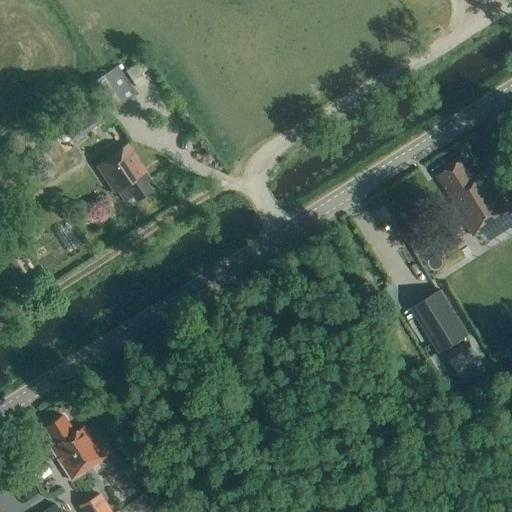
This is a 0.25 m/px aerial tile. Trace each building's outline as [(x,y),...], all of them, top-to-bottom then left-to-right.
[(137,95),(118,66),(88,85),(101,106),(68,131),(77,143),(83,138),(82,135),(100,122),(99,121),(105,116),(105,115),(137,95)] [(96,166),(113,190),(116,188),(125,201),(133,196),(136,201),(151,191),(146,184),(150,181),(126,145),(96,166)] [(437,176),(450,196),(455,203),(453,204),(474,236),(511,211),(511,208),(488,172),(477,179),(464,160),(437,176)] [(0,221),(0,222),(7,236),(28,225),(21,211),(0,221)] [(439,353),(469,335),(441,289),(411,308),(439,353)] [(465,344),(449,354),(455,364),(471,354),(465,344)] [(71,480),(105,458),(84,426),(73,433),(62,416),(44,428),(55,445),(51,448),(71,480)] [(50,473),(42,460),(29,468),(37,481),(50,473)] [(110,511),(100,495),(79,507),(81,511),(110,511)] [(67,511),(60,500),(41,511),(67,511)]
